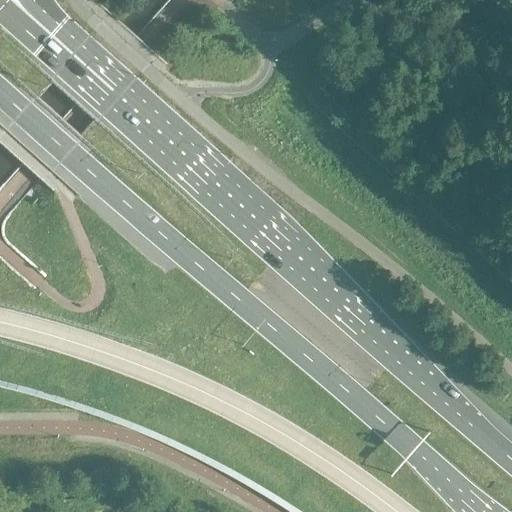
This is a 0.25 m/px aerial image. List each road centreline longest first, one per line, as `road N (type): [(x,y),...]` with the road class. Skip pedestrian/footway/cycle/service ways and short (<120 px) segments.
road 1 (trunk): [(511,458),(0,8)]
road 2 (trunk): [(0,93),(484,511)]
